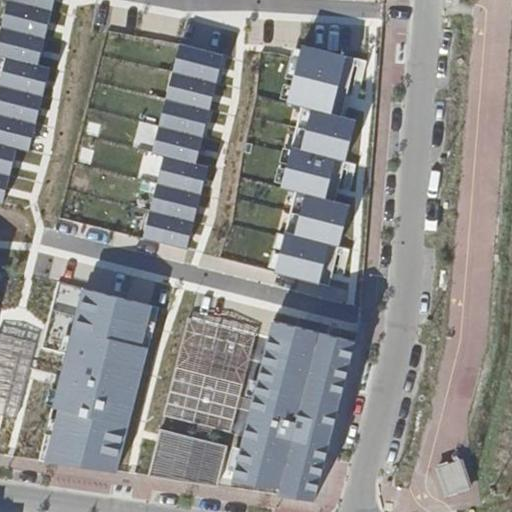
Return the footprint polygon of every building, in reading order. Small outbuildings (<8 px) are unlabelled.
[(0,202),(3,204),(17,148),(29,151),(50,68),(39,65),(54,0),(8,0),(0,33),(0,55),(6,57),(0,82),(0,202)] [(188,249),(209,167),(197,163),(225,55),(181,44),(153,154),(165,157),(144,238),(188,249)] [(350,205),(327,199),(336,159),(346,162),(357,120),(343,116),(332,114),(347,56),(303,45),(288,103),(302,107),(282,187),(297,191),(276,273),(320,284),(330,244),(340,246),(350,205)] [(355,66),(357,59),(347,56),(332,114),(343,116),(355,66)] [(114,59),(76,214),(108,222),(146,67),(114,59)] [(368,62),(357,59),(355,66),(366,69),(368,62)] [(344,169),(346,162),(336,159),(327,199),(336,201),(344,169)] [(357,164),(346,162),(344,169),(355,172),(357,164)] [(338,253),(340,246),(330,244),(320,284),(330,286),(338,253)] [(348,257),(350,250),(340,246),(338,253),(348,257)] [(54,311),(77,316),(83,284),(60,280),(54,311)] [(99,292),(85,288),(82,298),(96,302),(99,292)] [(143,346),(153,306),(99,292),(96,302),(82,298),(52,407),(59,409),(48,452),(120,463),(149,348),(143,346)] [(250,360),(256,335),(189,319),(183,343),(250,360)] [(315,501),(356,341),(274,321),(233,480),(280,487),(279,495),(315,501)] [(244,384),(177,367),(165,416),(232,433),(244,384)] [(118,472),(120,463),(48,452),(46,461),(118,472)]
